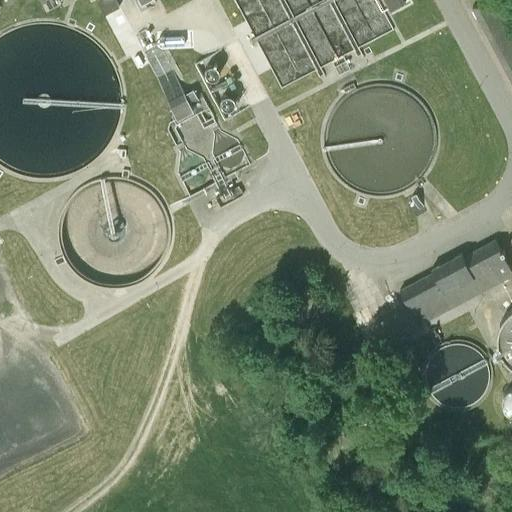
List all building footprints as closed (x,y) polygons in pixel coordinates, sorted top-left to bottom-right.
[(98,0),(105,14),(119,6),(116,0),(98,0)] [(385,0),(391,10),(405,2),(404,0),(385,0)] [(511,81),(511,9),(507,0),(486,0),(472,8),(511,81)] [(168,100),(178,119),(194,111),(185,92),(168,100)] [(422,325),(511,276),(511,264),(499,239),(466,257),(464,253),(434,269),(436,274),(404,291),(422,325)]
